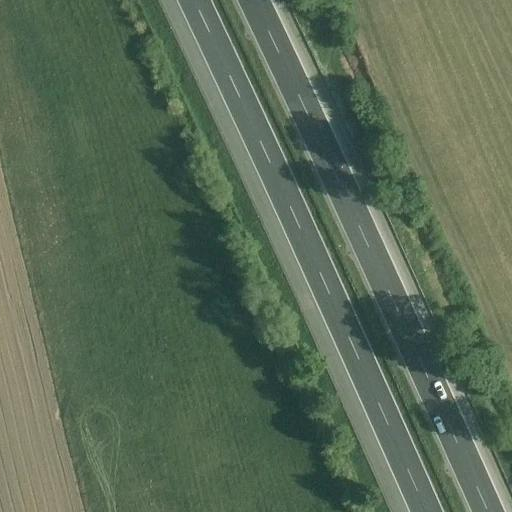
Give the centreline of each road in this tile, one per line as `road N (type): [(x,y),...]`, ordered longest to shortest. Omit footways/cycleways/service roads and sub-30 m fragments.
road 1 (motorway): [(188,0),(427,511)]
road 2 (motorway): [(481,511),(250,0)]
